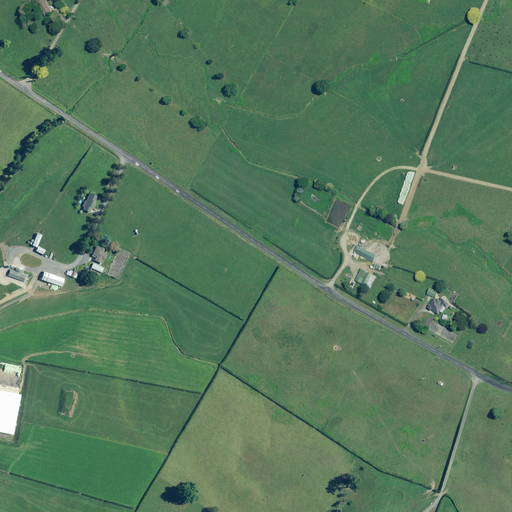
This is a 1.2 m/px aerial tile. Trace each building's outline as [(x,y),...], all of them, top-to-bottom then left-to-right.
[(36,0),(34,1),(37,7),(40,6),(45,17),(53,12),(47,0),(36,0)] [(97,196),(89,193),(86,202),(85,201),(82,209),(90,212),(92,207),(93,208),(96,202),(95,201),(97,196)] [(41,235),(36,233),(33,243),(30,242),(29,245),(36,247),(41,235)] [(44,250),(37,246),(35,251),(42,255),(44,250)] [(104,249),(96,246),(91,256),(95,258),(94,260),(102,264),(107,255),(103,253),(104,249)] [(376,256),(357,246),(354,252),(373,262),(376,256)] [(104,268),(93,263),(91,268),(102,273),(104,268)] [(23,270),(16,268),(14,272),(10,270),(8,276),(23,282),(26,275),(22,274),(23,270)] [(376,276),(360,269),(355,280),(370,288),(376,276)] [(60,289),(60,287),(61,287),(63,279),(43,272),(41,280),(50,283),(50,285),(60,289)] [(438,292),(429,288),(427,294),(436,298),(438,292)] [(450,305),(441,297),(437,301),(435,299),(428,308),(435,314),(436,312),(438,314),(440,311),(443,313),(450,305)]
